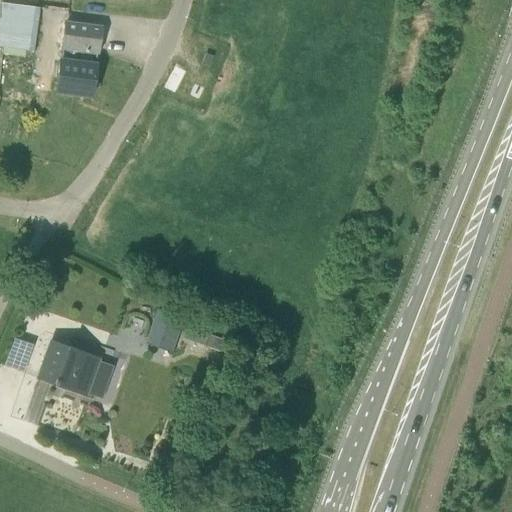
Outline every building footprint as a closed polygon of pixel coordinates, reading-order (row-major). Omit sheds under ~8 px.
[(0,44),(29,48),(35,8),(1,3),(0,13),(0,44)] [(64,24),(55,92),(91,97),(101,28),(64,24)] [(209,67),(213,56),(205,53),(201,65),(209,67)] [(158,309),(147,344),(173,353),(185,318),(158,309)] [(234,344),(188,327),(184,339),(230,355),(234,344)] [(106,367),(97,359),(49,342),(37,378),(85,395),(95,398),(98,397),(102,386),(100,383),(106,367)]
